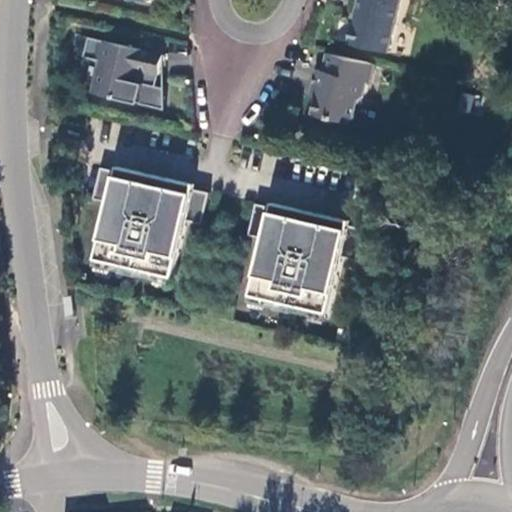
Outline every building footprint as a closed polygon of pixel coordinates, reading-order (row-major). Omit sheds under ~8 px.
[(359,0),(349,46),(389,55),(401,0),(359,0)] [(164,59),(98,44),(94,63),(101,65),(94,97),(135,106),(142,75),(159,79),(164,59)] [(375,67),(327,56),(323,74),(317,72),(312,92),(319,93),(313,117),(348,125),(353,122),(358,103),(363,100),(366,85),(370,86),(375,67)] [(110,207),(97,263),(174,281),(187,225),(203,228),(210,197),(102,172),(94,203),(110,207)] [(265,243),(252,299),(329,317),(342,261),(357,264),(365,233),(257,208),(249,239),(265,243)]
